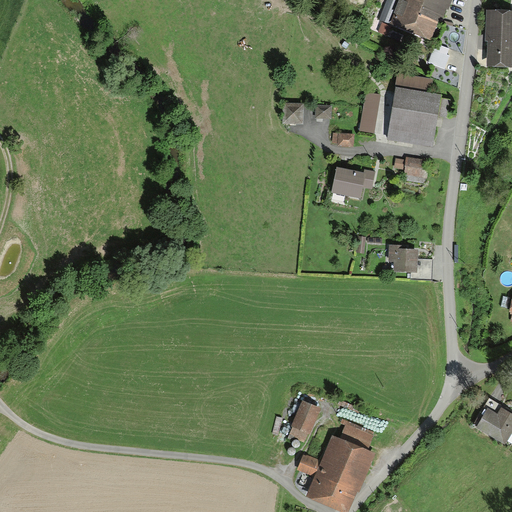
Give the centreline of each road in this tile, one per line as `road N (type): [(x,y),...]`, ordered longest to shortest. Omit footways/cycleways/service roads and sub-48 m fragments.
road 1 (unclassified): [(0,402),(42,434),(88,446),(241,462),(321,511)]
road 2 (unclassified): [(476,0),(446,252),(449,324)]
road 3 (unclassified): [(347,511),(439,404),(454,371),(449,324)]
